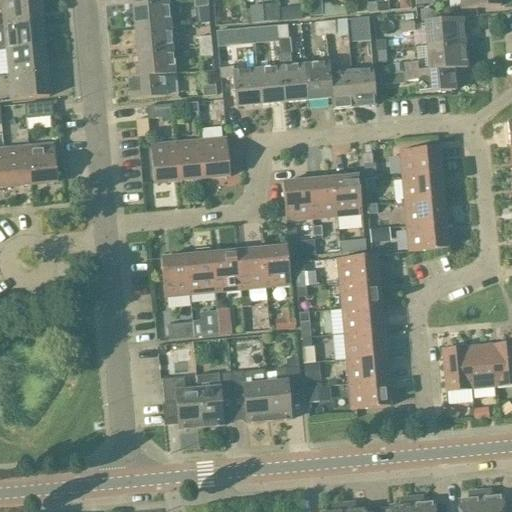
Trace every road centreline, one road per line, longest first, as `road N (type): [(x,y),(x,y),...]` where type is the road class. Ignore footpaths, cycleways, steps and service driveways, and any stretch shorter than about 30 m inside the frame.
road 1 (residential): [(105,226),(250,213),(263,143),(468,126)]
road 2 (residential): [(430,455),(418,309),(426,295),(477,273),(488,254),(480,154),(468,126)]
road 3 (unclassified): [(168,479),(430,455)]
road 4 (residential): [(128,483),(106,241)]
road 5 (residential): [(105,226),(86,0)]
road 6 (unclassified): [(0,493),(128,483)]
